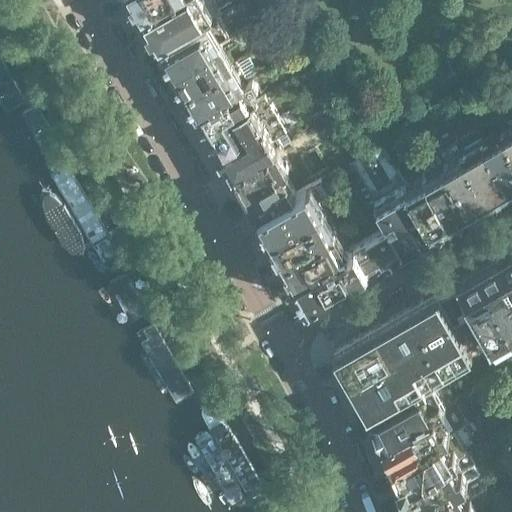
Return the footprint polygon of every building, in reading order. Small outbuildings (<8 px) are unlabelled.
[(164,0),(134,0),(142,13),(164,0)] [(219,8),(214,0),(164,0),(142,13),(159,42),(201,18),(219,8)] [(174,66),(215,42),(203,22),(161,45),(174,66)] [(186,87),(227,63),(232,60),(220,39),(173,67),(186,87)] [(0,53),(0,111),(2,116),(29,99),(0,53)] [(198,108),(239,84),(227,63),(186,87),(198,108)] [(245,132),(233,111),(251,100),(245,91),(258,84),(253,76),(239,84),(198,108),(220,146),(245,132)] [(48,97),(27,110),(55,156),(76,143),(48,97)] [(279,145),(267,125),(253,99),(251,100),(233,111),(245,132),(220,146),(234,171),(279,145)] [(285,171),(293,166),(291,161),(299,157),(313,181),(332,170),(308,128),(279,145),(234,171),(258,212),(297,190),(285,171)] [(511,181),(511,141),(505,129),(486,140),(510,183),(511,181)] [(510,183),(486,140),(466,151),(491,194),(510,183)] [(308,299),(403,245),(402,245),(411,239),(411,240),(432,228),(408,185),(383,141),(353,157),(366,180),(378,201),(391,222),(384,226),(344,249),(295,277),(307,299),(308,299)] [(491,194),(466,151),(447,162),(471,205),(491,194)] [(366,180),(353,157),(347,161),(359,184),(366,180)] [(50,170),(50,171),(108,268),(109,269),(110,270),(112,271),(114,271),(115,271),(117,270),(118,270),(120,269),(121,268),(122,266),(123,265),(123,263),(123,262),(123,260),(68,164),(67,163),(66,162),(64,161),(63,160),(61,160),(59,160),(58,160),(56,160),(55,161),(53,162),(52,163),(51,165),(51,166),(50,168),(50,170)] [(471,205),(447,162),(427,174),(452,216),(471,205)] [(452,216),(427,174),(408,185),(432,228),(452,216)] [(42,180),(46,209),(69,247),(85,256),(87,235),(67,201),(42,180)] [(378,201),(366,180),(359,184),(372,205),(378,201)] [(271,234),(320,206),(316,199),(320,197),(311,182),(297,190),(258,212),(271,234)] [(391,222),(378,201),(372,205),(384,226),(391,222)] [(283,256),(332,227),(328,221),(332,218),(324,204),(320,206),(271,234),(270,234),(282,256),(283,256)] [(295,277),(344,249),(341,242),(344,240),(336,225),(332,227),(283,256),(295,277)] [(371,414),(372,415),(373,415),(384,437),(437,407),(505,366),(511,362),(511,245),(460,276),(459,276),(458,277),(439,288),(438,289),(412,303),(411,304),(379,323),(378,322),(377,323),(377,324),(361,333),(361,332),(352,338),(336,347),(334,348),(335,349),(349,373),(354,383),(354,382),(368,406),(369,407),(367,408),(368,409),(369,409),(372,413),(371,414)] [(128,325),(153,310),(129,271),(104,287),(128,325)] [(156,323),(138,333),(178,405),(196,394),(156,323)] [(394,460),(446,431),(469,418),(456,396),(437,407),(383,437),(391,452),(390,452),(394,460)] [(202,414),(242,488),(244,490),(246,492),(248,493),(250,495),(252,496),(255,497),(257,498),(260,499),(260,496),(261,493),(261,490),(261,487),(261,484),(260,481),(259,478),(217,407),(216,406),(215,405),(214,404),(213,404),(211,403),(210,403),(208,404),(207,404),(205,405),(204,406),(203,407),(202,408),(202,410),(202,411),(202,413),(202,414)] [(195,438),(195,440),(230,503),(231,504),(233,505),(234,505),(235,506),(237,506),(238,505),(240,505),(241,504),(242,503),(243,502),(244,500),(244,499),(245,498),(245,496),(244,495),(209,431),(207,431),(206,430),(204,430),(203,430),(201,430),(200,431),(198,432),(197,433),(196,434),(195,435),(195,437),(195,438)] [(403,485),(455,456),(459,453),(446,431),(394,460),(401,476),(400,476),(403,485)] [(412,510),(464,481),(468,478),(455,456),(403,485),(409,501),(408,501),(412,510)] [(487,498),(511,483),(505,473),(484,486),(483,491),(487,498)] [(461,511),(463,511),(473,505),(477,503),(464,481),(412,510),(411,510),(412,511),(461,511)] [(257,511),(275,511),(274,507),(274,506),(273,504),(272,503),(271,502),(269,501),(268,501),(266,501),(265,501),(263,501),(262,502),(260,503),(259,504),(258,505),(258,506),(257,508),(257,510),(257,511)] [(486,511),(480,501),(477,503),(473,505),(476,511),(486,511)]
